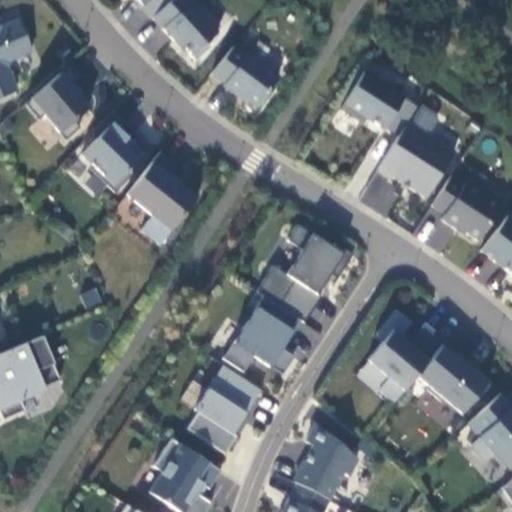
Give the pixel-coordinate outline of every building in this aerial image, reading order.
[(133,0),(134,0),(151,19),(152,18),(171,0),(133,0)] [(171,0),(152,18),(169,34),(176,41),(177,39),(198,59),(212,45),(208,41),(219,30),(205,16),(207,14),(193,0),(171,0)] [(0,99),(18,92),(7,68),(9,61),(31,51),(19,22),(1,30),(0,29),(0,99)] [(233,47),(211,74),(225,84),(224,86),(238,96),(239,94),(257,108),(278,78),(259,65),(261,62),(248,53),(245,56),(233,47)] [(70,65),(25,104),(38,120),(43,116),(65,141),(80,128),(74,122),(88,109),(70,88),(82,78),(75,70),(70,65)] [(384,128),(398,137),(407,122),(416,108),(402,100),(404,98),(364,72),(340,110),(360,123),(363,117),(373,123),(384,130),(384,128)] [(113,110),(91,134),(96,139),(81,155),(93,167),(90,170),(115,193),(134,173),(129,170),(147,151),(139,143),(130,135),(126,139),(119,132),(127,124),(113,110)] [(407,122),(398,137),(376,171),(390,180),(391,177),(409,189),(425,199),(455,153),(407,122)] [(170,159),(160,151),(126,195),(152,217),(141,232),(159,246),(199,196),(184,183),(180,187),(170,179),(179,166),(170,159)] [(501,207),(465,183),(464,185),(450,177),(431,206),(444,215),(440,220),(448,225),(456,230),(457,228),(478,242),(501,207)] [(511,220),(507,217),(480,252),(511,275),(511,220)] [(415,239),(439,247),(444,229),(421,222),(415,239)] [(300,321),(304,324),(313,310),(321,297),(316,295),(330,275),(337,279),(353,255),(335,244),(332,249),(296,225),(287,241),(301,251),(286,275),(273,266),(256,292),(262,297),(300,321)] [(86,309),(102,304),(97,288),(81,293),(86,309)] [(300,321),(262,297),(254,310),(250,307),(239,325),(242,327),(221,359),(243,373),(253,357),(282,376),(294,357),(281,349),(290,336),(300,321)] [(394,402),(416,376),(429,360),(400,336),(404,332),(411,323),(402,315),(396,310),(375,335),(383,341),(367,361),(388,378),(379,390),(394,402)] [(404,332),(400,336),(429,360),(432,357),(421,348),(435,331),(425,322),(412,338),(404,332)] [(432,357),(441,346),(446,340),(435,331),(421,348),(432,357)] [(41,338),(0,355),(0,415),(2,421),(25,412),(20,402),(44,392),(42,389),(60,381),(41,338)] [(453,356),(441,346),(432,357),(429,360),(416,376),(428,386),(426,389),(441,401),(443,399),(461,414),(474,399),(476,401),(489,385),(468,368),(473,363),(467,359),(458,351),(453,356)] [(220,383),(228,369),(222,365),(213,378),(220,383)] [(243,417),(261,390),(228,369),(220,383),(213,378),(193,409),(197,412),(186,429),(225,454),(236,437),(232,434),(243,417)] [(511,406),(500,394),(467,424),(479,437),(470,445),(483,460),(492,451),(510,470),(511,467),(511,406)] [(296,484),(329,501),(343,473),(349,477),(358,460),(315,425),(306,443),(313,446),(306,460),(294,483),(296,484)] [(209,489),(221,471),(171,439),(152,467),(161,473),(148,493),(178,511),(205,511),(211,503),(197,494),(202,485),(209,489)] [(511,480),(501,488),(511,502),(511,480)] [(329,501),(296,484),(288,501),(282,511),(324,511),(330,501),(329,501)]
